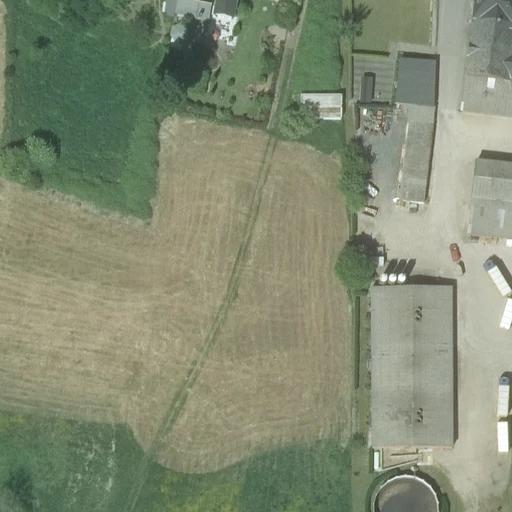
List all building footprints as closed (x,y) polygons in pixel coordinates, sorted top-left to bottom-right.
[(211,20),(212,2),(169,0),(169,18),(211,20)] [(237,0),(216,0),(214,15),(234,19),(237,0)] [(511,0),(474,0),(471,24),(511,28),(511,0)] [(511,28),(471,24),(459,114),(511,120),(511,28)] [(423,207),(432,131),(408,128),(399,204),(423,207)] [(511,170),(475,165),(466,238),(511,243),(511,170)] [(450,292),(370,292),(371,451),(450,451),(450,292)] [(433,511),(431,478),(381,482),(383,511),(433,511)]
